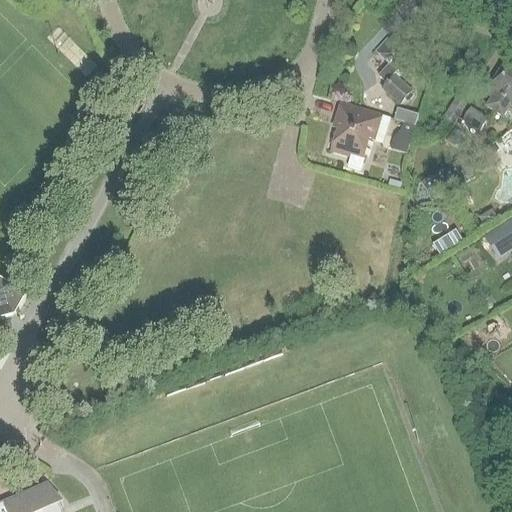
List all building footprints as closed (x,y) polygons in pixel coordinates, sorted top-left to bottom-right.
[(392,44),(388,40),(376,54),(390,66),(386,67),(382,70),(380,73),(379,77),(380,80),(382,78),(388,84),(383,89),(400,106),(412,93),(398,79),(415,59),(411,55),(423,42),(407,27),(392,44)] [(493,113),(511,85),(511,68),(505,63),(484,95),(490,99),(484,108),(493,113)] [(511,85),(493,113),(502,119),(507,111),(511,113),(511,85)] [(459,100),(445,121),(455,129),(470,108),(459,100)] [(350,158),(347,168),(360,172),(364,159),(370,140),(375,141),(382,117),(341,105),(334,129),(339,130),(332,153),(350,158)] [(396,122),(405,125),(418,129),(422,118),(400,111),(396,122)] [(487,122),(470,111),(462,123),(479,134),(487,122)] [(409,157),(418,129),(405,125),(403,133),(396,139),(392,152),(409,157)] [(465,161),(424,185),(434,204),(476,179),(465,161)] [(511,224),(487,241),(501,263),(511,255),(511,224)] [(456,233),(434,246),(440,258),(463,244),(456,233)] [(0,318),(15,314),(25,295),(0,280),(0,318)] [(0,511),(60,511),(57,505),(58,504),(59,505),(62,509),(63,508),(43,483),(42,484),(45,487),(0,506),(0,511)]
